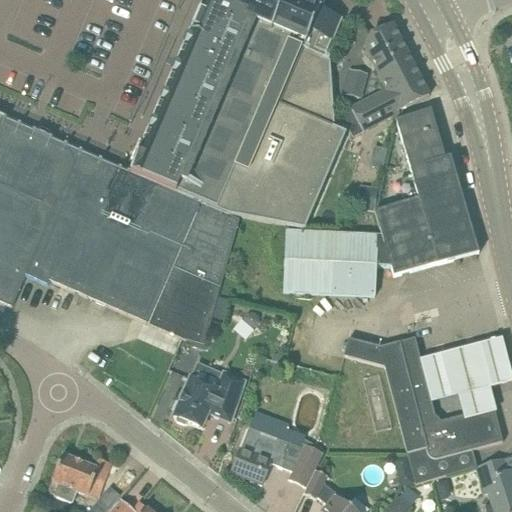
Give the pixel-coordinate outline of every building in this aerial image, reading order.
[(130,174),(200,205),(229,218),(304,231),(346,134),(333,128),(328,62),(324,60),(341,20),(340,20),(326,14),(320,12),(321,11),(295,0),(204,0),(201,9),(202,10),(191,35),(179,61),(177,68),(144,145),(143,145),(130,174)] [(378,75),(410,59),(393,25),(370,36),(364,49),(378,75)] [(0,83),(29,94),(38,71),(0,57),(0,83)] [(429,97),(410,59),(378,75),(384,87),(379,89),(382,94),(351,110),(364,134),(399,115),(398,113),(429,97)] [(347,97),(360,100),(366,76),(353,72),(347,97)] [(431,111),(395,122),(414,187),(427,183),(423,167),(450,159),(450,158),(445,160),(431,112),(431,111)] [(0,303),(12,309),(26,275),(73,169),(67,147),(4,119),(0,127),(0,303)] [(73,169),(26,275),(46,284),(47,281),(186,343),(186,342),(205,347),(239,222),(229,218),(200,205),(130,174),(122,171),(67,147),(73,169)] [(381,237),(286,232),(283,295),(375,299),(376,269),(390,269),(393,280),(438,267),(479,255),(450,159),(423,167),(427,183),(414,187),(414,189),(418,200),(418,201),(374,214),(381,237)] [(356,211),(374,213),(377,190),(359,187),(356,211)] [(414,187),(401,190),(405,204),(406,204),(418,200),(414,189),(414,187)] [(234,330),(248,341),(256,331),(243,319),(234,330)] [(476,470),(477,469),(472,452),(502,444),(489,390),(497,388),(511,383),(511,380),(502,341),(486,345),(421,362),(415,340),(380,349),(348,341),(344,358),(384,369),(415,487),(476,469),(476,470)] [(208,414),(230,424),(244,384),(224,375),(217,391),(190,379),(174,417),(202,429),(208,414)] [(307,488),(315,472),(323,456),(303,446),(301,450),(276,440),(275,442),(261,436),(261,434),(249,430),(241,451),(240,451),(230,475),(262,487),(270,466),(292,474),(289,481),(307,488)] [(97,500),(103,484),(110,466),(98,461),(94,469),(62,456),(52,483),(58,486),(53,498),(72,505),(77,493),(88,497),(88,496),(97,500)] [(503,462),(477,469),(476,470),(484,496),(489,494),(492,505),(484,508),(485,511),(511,511),(511,474),(511,472),(506,474),(503,462)] [(315,472),(307,488),(305,495),(317,499),(326,507),(322,511),(353,511),(324,487),(327,479),(315,472)] [(411,473),(399,476),(402,489),(414,486),(411,473)] [(448,481),(435,485),(441,502),(448,500),(451,494),(448,481)] [(398,498),(385,511),(410,511),(412,510),(398,498)] [(120,501),(116,506),(111,511),(149,511),(139,504),(133,511),(120,501)]
